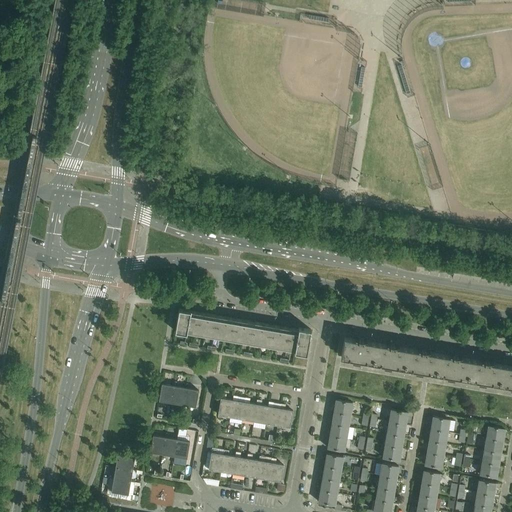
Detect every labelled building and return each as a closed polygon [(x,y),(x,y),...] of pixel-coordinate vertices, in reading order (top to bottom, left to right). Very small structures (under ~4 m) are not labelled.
[(298,329),(290,328),(179,309),(175,331),(187,333),(188,329),(295,348),(295,352),(307,354),(311,330),(299,328),(298,329)] [(373,363),(377,343),(345,337),(341,357),(373,363)] [(410,349),(390,345),(377,343),(373,363),(407,368),(410,349)] [(440,354),(421,351),(410,349),(407,368),(436,373),(440,354)] [(471,359),(458,357),(440,354),(436,373),(468,379),(471,359)] [(505,365),(485,361),(471,359),(468,379),(502,385),(505,365)] [(511,366),(505,365),(502,385),(511,386),(511,366)] [(171,402),(174,386),(162,384),(159,400),(171,402)] [(183,404),(186,388),(174,386),(171,402),(183,404)] [(196,407),(198,390),(186,388),(183,404),(196,407)] [(218,415),(230,417),(233,400),(226,399),(226,394),(222,393),(218,415)] [(242,419),(245,402),(237,401),(238,396),(234,395),(233,400),(230,417),(242,419)] [(253,421),(256,404),(249,403),(250,398),(245,397),(245,402),(242,419),(253,421)] [(265,423),(268,406),(261,405),(262,400),(257,399),(256,404),(253,421),(265,423)] [(353,402),(336,399),(334,411),(351,414),(353,402)] [(269,402),(268,406),(265,423),(277,425),(280,408),(273,407),(274,402),(269,402)] [(290,427),(293,410),(285,409),(286,404),(281,404),(280,408),(277,425),(290,427)] [(391,409),(389,421),(406,424),(408,412),(391,409)] [(351,414),(334,411),(332,423),(349,426),(351,414)] [(433,416),(431,428),(448,431),(450,419),(433,416)] [(406,424),(389,421),(387,433),(404,436),(406,424)] [(349,426),(332,423),(330,436),(346,439),(349,426)] [(488,426),(486,437),(503,440),(505,429),(488,426)] [(448,431),(431,428),(429,440),(446,443),(448,431)] [(404,436),(387,433),(385,445),(402,448),(404,436)] [(163,454),(166,437),(153,435),(151,452),(163,454)] [(346,439),(330,436),(328,448),(344,450),(346,439)] [(175,456),(177,439),(166,437),(163,454),(175,456)] [(503,440),(486,437),(484,450),(501,453),(503,440)] [(187,458),(190,441),(177,439),(175,456),(187,458)] [(446,443),(429,440),(427,453),(444,455),(446,443)] [(402,448),(385,445),(383,457),(400,460),(402,448)] [(209,469),(221,471),(223,454),(216,453),(217,448),(213,448),(209,469)] [(232,473),(235,456),(228,455),(229,450),(224,450),(223,454),(221,471),(232,473)] [(501,453),(484,450),(482,462),(499,465),(501,453)] [(244,475),(247,458),(240,457),(241,452),(236,452),(235,456),(232,473),(244,475)] [(444,455),(427,453),(425,464),(442,467),(444,455)] [(256,477),(259,460),(252,459),(253,455),(248,454),(247,458),(244,475),(256,477)] [(343,456),(327,454),(325,466),(341,468),(343,456)] [(133,470),(135,458),(118,455),(116,467),(133,470)] [(268,479),(271,462),(264,461),(264,457),(260,456),(259,460),(256,477),(268,479)] [(272,458),(271,462),(268,479),(281,481),(283,465),(276,463),(276,459),(272,458)] [(499,465),(482,462),(480,474),(497,477),(499,465)] [(382,463),(382,464),(380,475),(397,478),(399,466),(382,463)] [(341,468),(325,466),(323,478),(339,480),(341,468)] [(131,481),(133,470),(116,467),(114,479),(131,481)] [(440,473),(424,470),(422,482),(438,485),(440,473)] [(397,478),(380,475),(378,487),(394,490),(397,478)] [(339,480),(323,478),(321,490),(337,493),(339,480)] [(128,494),(131,481),(114,479),(112,491),(128,494)] [(479,480),(477,492),(494,495),(496,483),(479,480)] [(438,485),(422,482),(420,494),(436,497),(438,485)] [(394,490),(378,487),(376,499),(392,502),(394,490)] [(337,493),(321,490),(318,502),(335,505),(337,493)] [(494,495),(477,492),(475,504),(492,507),(494,495)] [(436,497),(420,494),(418,507),(434,509),(436,497)] [(390,511),(392,502),(376,499),(374,511),(378,511),(390,511)]
